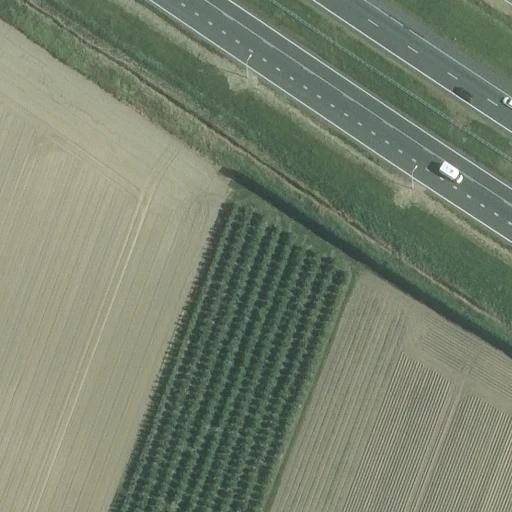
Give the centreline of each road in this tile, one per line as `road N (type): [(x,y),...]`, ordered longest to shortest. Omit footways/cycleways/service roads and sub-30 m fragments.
road 1 (motorway): [(202,0),(511,207)]
road 2 (motorway): [(511,116),(337,0)]
